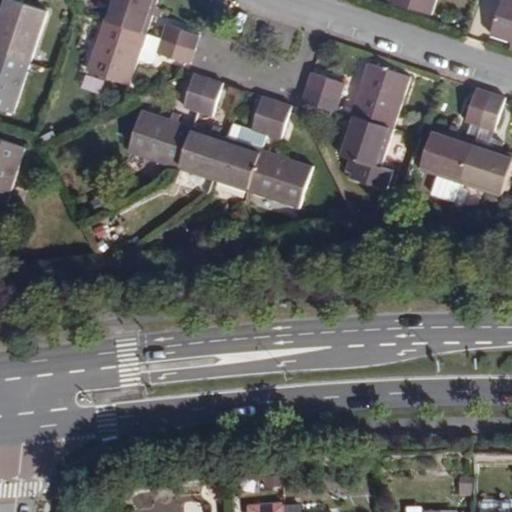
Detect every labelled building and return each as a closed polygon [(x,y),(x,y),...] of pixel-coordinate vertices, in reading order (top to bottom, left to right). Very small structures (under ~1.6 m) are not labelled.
[(49,12),(12,0),(6,0),(0,20),(0,52),(32,62),(49,12)] [(111,0),(105,20),(148,34),(153,17),(156,8),(158,0),(111,0)] [(436,0),(391,0),(432,14),(436,0)] [(511,0),(501,0),(490,32),(511,39),(511,0)] [(156,8),(153,17),(159,19),(161,10),(156,8)] [(144,47),(148,34),(105,20),(88,71),(132,84),(141,55),(144,47)] [(167,25),(163,39),(197,50),(201,36),(167,25)] [(197,50),(163,39),(159,53),(192,65),(197,50)] [(151,48),(144,47),(141,55),(148,57),(151,48)] [(32,62),(0,52),(0,109),(15,114),(32,62)] [(354,116),(394,129),(411,77),(371,63),(362,90),(360,98),(354,116)] [(309,86),(341,98),(346,82),(314,71),(309,86)] [(200,111),(211,78),(196,73),(185,106),(200,111)] [(226,83),(211,78),(200,111),(214,116),(226,83)] [(337,111),(341,98),(309,86),(305,95),(303,100),(337,111)] [(360,98),(362,90),(355,88),(352,96),(360,98)] [(467,122),(481,127),(492,94),(478,89),(467,122)] [(507,99),(492,94),(481,127),(496,132),(507,99)] [(266,134),(278,101),(264,96),(253,129),(266,134)] [(293,106),(278,101),(266,134),(282,139),(293,106)] [(181,168),(194,127),(178,121),(170,119),(143,110),(129,151),(181,168)] [(174,111),(170,119),(178,121),(181,113),(174,111)] [(382,167),(394,129),(354,116),(341,156),(351,158),(347,169),(353,171),(351,176),(387,188),(392,170),(382,167)] [(215,125),(212,133),(220,135),(222,127),(215,125)] [(450,126),(448,133),(456,136),(459,129),(450,126)] [(181,168),(215,180),(229,139),(220,135),(212,133),(194,127),(181,168)] [(462,184),(476,143),(456,136),(448,133),(436,129),(422,171),(462,184)] [(240,134),(238,142),(245,144),(247,136),(240,134)] [(27,148),(0,138),(0,206),(7,208),(27,148)] [(229,139),(215,180),(247,191),(261,149),(245,144),(238,142),(229,139)] [(498,142),(496,149),(503,151),(506,145),(498,142)] [(476,143),(462,184),(503,197),(511,168),(511,154),(503,151),(496,149),(476,143)] [(280,148),(277,155),(285,157),(287,151),(280,148)] [(277,155),(261,149),(247,191),(300,209),(314,167),(285,157),(277,155)]
